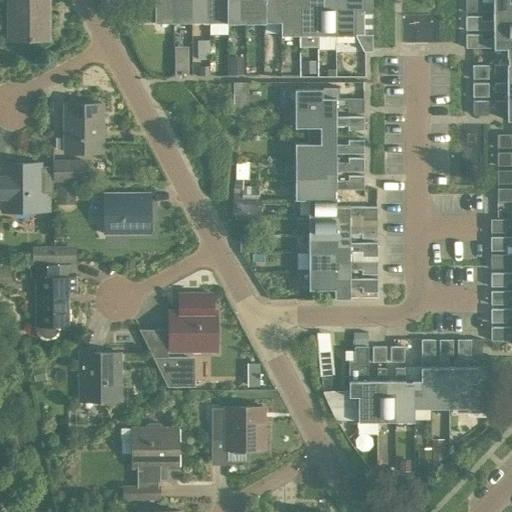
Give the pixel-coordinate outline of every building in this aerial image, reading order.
[(8,0),(9,41),(42,41),(42,10),(48,10),(48,0),(8,0)] [(154,25),(174,24),(173,0),(140,0),(141,23),(154,23),(154,25)] [(173,0),(174,24),(192,24),(191,0),(173,0)] [(191,0),(192,24),(210,24),(209,0),(191,0)] [(209,0),(210,24),(228,24),(227,0),(209,0)] [(227,0),(228,23),(228,24),(246,23),(245,0),(227,0)] [(245,0),(246,23),(264,23),(264,22),(263,0),(245,0)] [(263,0),(264,22),(264,23),(280,23),(281,23),(281,0),(263,0)] [(281,0),(281,23),(280,23),(280,37),(300,37),(300,11),(309,11),(308,0),(281,0)] [(308,0),(309,11),(300,11),(300,37),(318,36),(318,11),(326,11),(325,0),(308,0)] [(318,11),(318,36),(336,36),(336,11),(344,11),(343,0),(325,0),(326,11),(318,11)] [(336,11),(336,36),(355,36),(355,34),(364,34),(364,11),(363,0),(343,0),(344,11),(336,11)] [(465,14),(493,14),(493,13),(508,13),(508,21),(511,21),(511,2),(509,3),(508,0),(493,0),(494,4),(481,4),(480,0),(479,0),(465,0),(465,14)] [(466,32),(493,31),(508,31),(508,40),(511,39),(511,21),(508,21),(508,13),(493,13),(493,14),(493,23),(481,23),(481,18),(466,18),(466,32)] [(507,50),(507,58),(511,57),(511,39),(508,40),(508,31),(493,31),(493,41),(481,41),(481,35),(466,36),(466,49),(493,49),(493,50),(507,50)] [(195,71),(194,44),(178,45),(180,72),(195,71)] [(233,55),(233,73),(249,73),(249,55),(233,55)] [(507,76),(507,84),(511,84),(511,57),(507,58),(507,67),(494,67),(494,76),(507,76)] [(336,74),(336,65),(307,65),(307,74),(336,74)] [(472,79),(488,79),(488,65),(472,65),(472,79)] [(254,104),(252,82),(242,82),(243,104),(254,104)] [(488,84),(472,83),(472,97),(488,97),(488,84)] [(507,94),(507,102),(511,102),(511,84),(507,84),(494,84),(494,94),(507,94)] [(296,91),(296,109),(320,109),(320,120),(334,120),(334,110),(347,110),(347,114),(363,114),(363,101),(334,101),(334,100),(321,100),(321,91),(296,91)] [(488,115),(488,101),(472,101),(472,115),(488,115)] [(511,102),(507,102),(494,102),(494,112),(508,112),(508,122),(511,122),(511,102)] [(64,154),(101,154),(101,107),(64,107),(64,154)] [(308,129),(308,137),(334,137),(334,128),(347,128),(347,132),(363,132),(363,120),(334,120),(320,120),(320,109),(296,109),(296,129),(308,129)] [(295,145),(295,163),(320,163),(320,155),(334,155),(363,155),(363,142),(347,142),(347,147),(334,147),(334,137),(308,137),(308,145),(295,145)] [(511,137),(497,137),(497,150),(511,150),(511,137)] [(295,163),(296,181),(320,181),(320,173),(334,173),(363,173),(363,160),(347,160),(347,165),(334,165),(334,155),(320,155),(320,163),(295,163)] [(511,155),(497,156),(497,169),(511,168),(511,155)] [(53,182),(53,159),(52,159),(52,166),(2,166),(1,214),(41,214),(41,212),(50,212),(50,193),(53,193),(53,182)] [(84,159),(53,159),(53,182),(84,182),(84,159)] [(254,161),(241,161),(240,177),(254,177),(254,161)] [(296,201),(309,201),(309,199),(334,199),(334,191),(363,191),(363,178),(347,178),(347,182),(334,183),(334,173),(320,173),(320,181),(296,181),(296,201)] [(511,173),(498,173),(497,186),(511,185),(511,173)] [(234,177),(232,199),(242,199),(242,198),(258,199),(258,188),(252,186),(242,186),(242,179),(234,177)] [(55,204),(74,204),(74,184),(55,184),(55,204)] [(511,191),(497,191),(497,204),(511,204),(511,191)] [(150,236),(150,196),(102,196),(103,237),(150,236)] [(242,199),(232,199),(231,215),(234,218),(254,219),(255,200),(242,200),(242,199)] [(309,201),(309,217),(334,217),(334,228),(348,228),(348,227),(348,218),(361,218),(361,222),(376,222),(376,208),(348,209),(348,207),(334,207),(334,199),(309,199),(309,201)] [(309,217),(309,235),(334,235),(334,246),(348,246),(348,245),(348,236),(361,236),(361,240),(376,240),(376,227),(348,227),(348,228),(334,228),(334,217),(309,217)] [(511,230),(511,221),(490,222),(490,235),(506,235),(506,230),(511,230)] [(240,235),(240,252),(264,251),(263,235),(240,235)] [(309,235),(309,253),(334,253),(334,264),(348,264),(348,256),(361,255),(361,259),(377,259),(377,245),(348,245),(348,246),(334,246),(334,235),(309,235)] [(511,248),(511,239),(490,240),(490,253),(506,253),(505,249),(511,248)] [(33,263),(54,263),(54,248),(34,248),(33,263)] [(54,248),(54,263),(74,263),(74,248),(54,248)] [(309,253),(309,271),(334,272),(334,281),(348,281),(348,272),(361,272),(361,277),(376,277),(376,263),(348,264),(334,264),(334,253),(309,253)] [(511,266),(511,257),(490,258),(490,272),(506,272),(506,266),(511,266)] [(36,280),(36,328),(37,328),(37,332),(40,336),(44,338),(47,339),(51,338),(55,336),(58,331),(58,328),(67,328),(67,291),(75,291),(75,279),(56,279),(56,267),(30,268),(31,280),(36,280)] [(334,272),(309,271),(309,292),(333,292),(333,300),(349,300),(349,291),(361,291),(361,294),(376,294),(376,281),(348,281),(334,281),(334,272)] [(511,284),(511,276),(490,276),(490,290),(506,290),(506,285),(511,284)] [(167,315),(167,354),(215,354),(215,315),(212,315),(212,293),(176,294),(176,315),(167,315)] [(511,302),(511,293),(490,294),(491,308),(506,307),(506,302),(511,302)] [(511,319),(511,311),(491,312),(491,326),(506,325),(506,320),(511,319)] [(511,328),(491,329),(491,343),(506,343),(506,338),(511,338),(511,328)] [(339,373),(336,330),(323,331),(325,374),(339,373)] [(431,410),(431,411),(449,411),(449,410),(449,383),(457,383),(457,369),(448,369),(448,356),(453,356),(453,340),(439,341),(440,369),(440,383),(431,383),(431,410)] [(449,410),(449,411),(465,411),(466,411),(466,412),(485,412),(485,367),(474,367),(474,369),(466,369),(466,356),(471,356),(471,340),(457,341),(457,369),(457,383),(449,383),(449,410)] [(422,383),(413,383),(413,411),(431,411),(431,383),(440,383),(440,369),(439,369),(431,369),(430,356),(435,356),(435,341),(422,341),(422,370),(421,370),(422,383)] [(390,347),(390,363),(404,362),(404,346),(390,347)] [(368,362),(368,347),(354,347),(354,350),(355,361),(355,362),(368,362)] [(372,347),(372,363),(386,362),(385,347),(372,347)] [(78,356),(79,404),(119,404),(118,355),(78,356)] [(152,358),(167,386),(188,387),(188,375),(191,374),(188,357),(152,358)] [(357,424),(376,424),(377,424),(377,397),(368,397),(368,383),(368,362),(355,362),(355,361),(348,361),(349,411),(357,411),(357,424)] [(377,383),(368,383),(368,397),(377,397),(377,424),(395,424),(395,397),(387,397),(387,382),(387,370),(377,370),(377,383)] [(395,382),(387,382),(387,397),(395,397),(395,424),(413,424),(413,411),(413,383),(405,383),(404,370),(395,370),(395,382)] [(224,411),(209,412),(210,445),(224,445),(224,450),(263,450),(262,408),(224,409),(224,411)] [(131,429),(131,470),(136,470),(137,485),(122,485),(122,499),(159,499),(159,484),(159,470),(178,470),(178,429),(164,429),(160,424),(148,424),(143,429),(131,429)]
